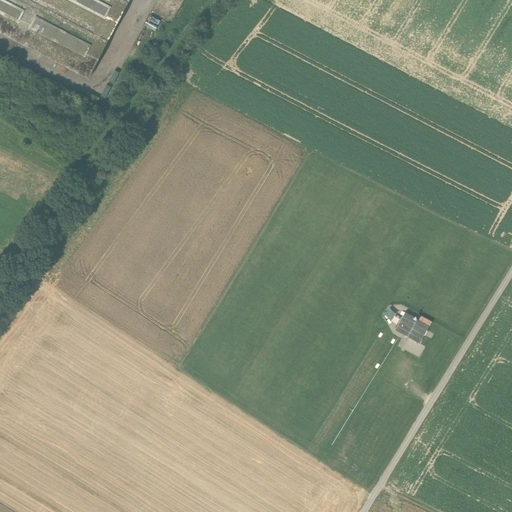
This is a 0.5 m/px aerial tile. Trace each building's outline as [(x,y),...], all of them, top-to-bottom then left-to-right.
[(0,0),(0,32),(88,79),(129,0),(0,0)] [(156,0),(146,27),(163,34),(168,21),(173,23),(181,0),(156,0)] [(396,328),(402,311),(389,306),(385,315),(390,317),(387,325),(396,328)] [(405,317),(399,327),(418,339),(426,329),(405,317)] [(408,338),(402,349),(420,357),(425,346),(408,338)]
